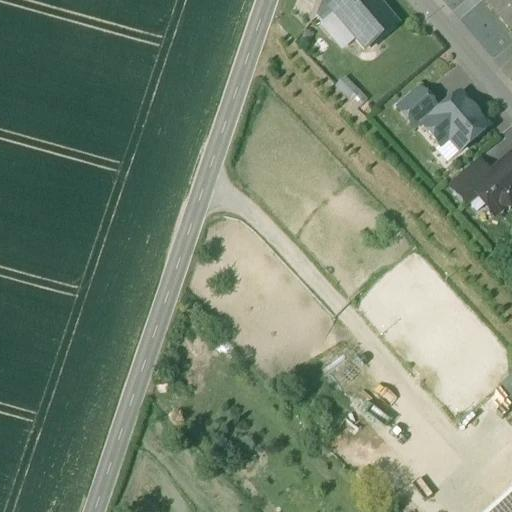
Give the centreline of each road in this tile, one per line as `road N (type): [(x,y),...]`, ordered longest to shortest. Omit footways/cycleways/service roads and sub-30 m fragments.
road 1 (tertiary): [(267,0),(91,511)]
road 2 (track): [(202,180),(255,211),(507,481)]
road 3 (residential): [(511,103),(424,0)]
